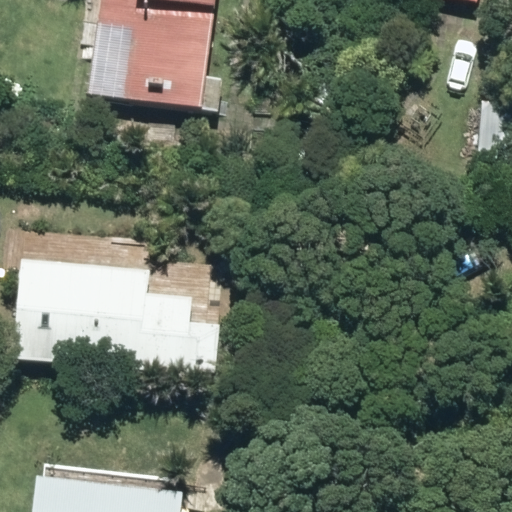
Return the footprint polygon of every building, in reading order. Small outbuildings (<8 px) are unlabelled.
[(92,0),(79,102),(189,114),(203,0),(92,0)] [(197,82),(193,114),(208,116),(213,84),(197,82)] [(511,117),(498,118),(498,137),(511,137),(511,117)] [(4,364),(209,378),(211,331),(183,329),(184,301),(138,298),(140,272),(10,262),(4,364)] [(23,511),(170,511),(172,496),(26,482),(23,511)]
